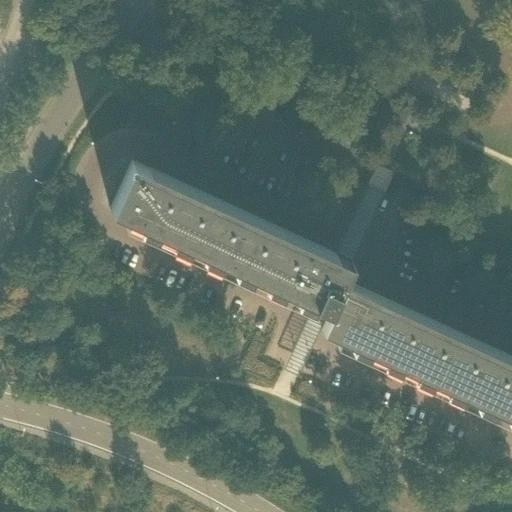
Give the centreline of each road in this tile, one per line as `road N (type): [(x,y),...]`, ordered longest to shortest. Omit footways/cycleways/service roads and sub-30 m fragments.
road 1 (residential): [(255,511),(151,457),(0,406)]
road 2 (residential): [(0,228),(87,70),(142,0)]
